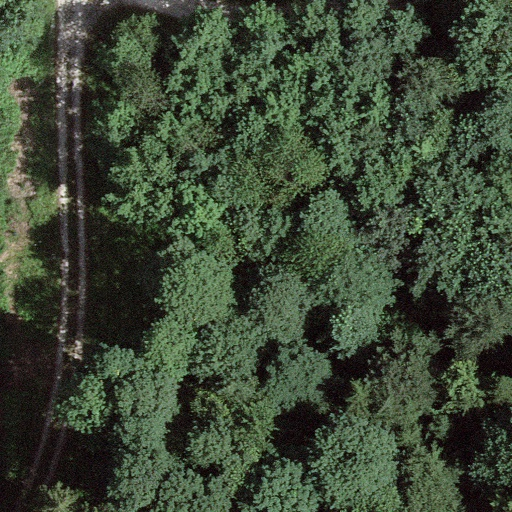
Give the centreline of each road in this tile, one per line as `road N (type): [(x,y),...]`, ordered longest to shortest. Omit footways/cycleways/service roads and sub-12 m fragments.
road 1 (track): [(77,0),(67,45),(72,346),(54,446),(30,511)]
road 2 (track): [(166,0),(260,15),(369,0)]
